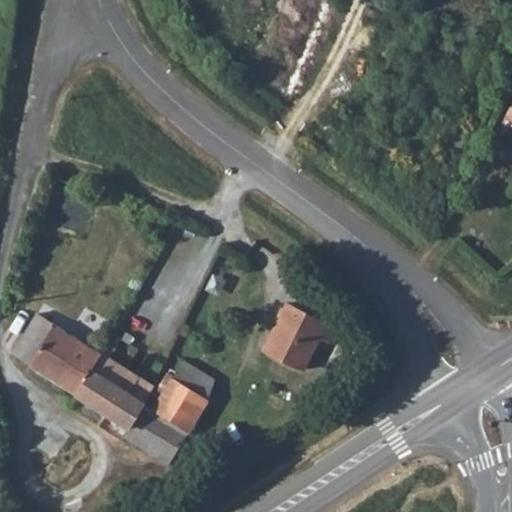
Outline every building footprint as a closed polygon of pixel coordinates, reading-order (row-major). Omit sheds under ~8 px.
[(57,185),(46,215),(88,230),(99,201),(57,185)] [(305,369),(320,337),(329,341),(335,328),(288,304),(265,350),(305,369)] [(14,354),(30,366),(76,396),(100,354),(39,315),(14,354)] [(119,439),(124,437),(169,465),(188,433),(153,410),(144,404),(154,387),(110,356),(122,338),(114,333),(105,347),(100,354),(76,396),(106,415),(98,426),(119,439)] [(188,433),(208,400),(213,380),(184,361),(153,410),(188,433)]
